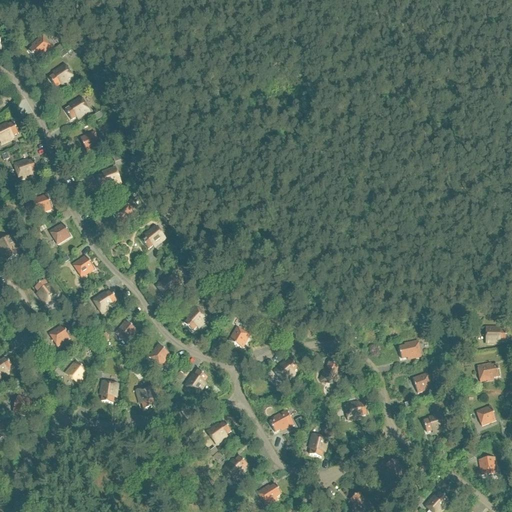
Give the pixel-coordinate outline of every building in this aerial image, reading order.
[(46,55),(52,49),(42,37),(32,46),(33,48),(28,52),(36,61),(44,53),(46,55)] [(64,51),(60,46),(55,50),(60,55),(64,51)] [(66,84),(73,79),(65,66),(53,74),(54,76),(49,79),(56,89),(65,83),(66,84)] [(82,117),(89,112),(81,99),(70,106),(71,108),(65,111),(71,121),(80,115),(82,117)] [(101,113),(92,118),(95,123),(104,117),(101,113)] [(18,134),(13,124),(4,129),(3,127),(0,128),(0,142),(1,145),(13,139),(13,137),(18,134)] [(87,154),(101,147),(94,133),(80,139),(87,154)] [(38,172),(34,161),(23,165),(23,163),(14,166),(19,181),(32,176),(31,174),(38,172)] [(108,188),(121,184),(115,169),(107,172),(107,174),(97,178),(101,189),(107,187),(108,188)] [(38,216),(52,211),(47,196),(33,201),(38,216)] [(121,225),(134,217),(125,204),(112,212),(121,225)] [(57,246),(71,238),(63,225),(49,233),(57,246)] [(158,245),(165,240),(155,228),(145,236),(146,238),(141,242),(148,251),(157,244),(158,245)] [(18,256),(13,246),(15,246),(11,237),(0,242),(0,249),(3,256),(5,255),(8,261),(18,256)] [(82,279),(94,270),(86,258),(73,266),(82,279)] [(181,285),(173,276),(165,283),(163,282),(157,288),(166,300),(177,291),(176,289),(181,285)] [(48,287),(44,282),(35,289),(42,297),(40,299),(46,306),(58,296),(49,285),(48,287)] [(190,282),(185,287),(189,292),(194,287),(190,282)] [(117,302),(111,292),(102,298),(100,297),(93,302),(101,315),(113,307),(112,306),(117,302)] [(201,326),(207,319),(196,309),(187,319),(188,320),(184,325),(192,333),(200,325),(201,326)] [(61,321),(64,325),(70,320),(67,316),(61,321)] [(128,344),(137,332),(125,323),(116,335),(128,344)] [(57,348),(70,340),(62,327),(49,335),(57,348)] [(242,350),(250,337),(237,329),(229,342),(242,350)] [(506,343),(506,332),(495,331),(495,329),(486,329),(486,345),(499,345),(499,343),(506,343)] [(421,358),(418,343),(405,346),(405,348),(399,349),(401,360),(412,358),(412,360),(421,358)] [(161,368),(170,356),(158,346),(148,358),(161,368)] [(7,372),(12,368),(6,359),(0,362),(0,379),(8,374),(7,372)] [(298,369),(290,361),(282,368),(281,367),(274,373),(284,385),(294,375),(293,374),(298,369)] [(77,385),(88,373),(76,363),(66,375),(77,385)] [(59,367),(55,364),(50,370),(54,373),(59,367)] [(338,374),(340,367),(329,364),(325,374),(323,373),(321,382),(335,387),(340,374),(338,374)] [(499,378),(497,367),(486,369),(486,367),(477,368),(480,384),(493,381),(493,379),(499,378)] [(204,384),(207,378),(198,372),(192,381),(190,380),(185,387),(198,396),(205,385),(204,384)] [(175,379),(179,382),(183,376),(179,373),(175,379)] [(417,395),(432,390),(427,375),(412,380),(417,395)] [(116,394),(118,385),(102,383),(100,396),(102,397),(101,403),(113,405),(114,394),(116,394)] [(144,411),(155,407),(152,397),(154,396),(151,388),(136,392),(140,405),(142,404),(144,411)] [(33,416),(36,405),(26,402),(26,400),(18,398),(13,412),(26,416),(27,415),(33,416)] [(367,416),(365,405),(354,407),(354,405),(345,407),(348,422),(361,419),(361,417),(367,416)] [(482,428),(496,422),(491,408),(476,413),(482,428)] [(285,430),(293,426),(286,413),(274,419),(275,421),(269,424),(275,434),(284,429),(285,430)] [(437,433),(446,431),(442,416),(429,419),(430,421),(423,423),(426,434),(437,431),(437,433)] [(226,437),(231,433),(224,423),(215,430),(214,428),(207,433),(216,446),(227,438),(226,437)] [(325,449),(328,440),(313,436),(309,449),(311,450),(310,456),(321,459),(323,448),(325,449)] [(222,458),(217,453),(212,459),(217,463),(222,458)] [(421,457),(416,461),(421,467),(426,463),(421,457)] [(243,471),(247,466),(239,458),(231,466),(230,465),(224,471),(235,482),(244,472),(243,471)] [(481,477),(497,474),(494,459),(479,461),(481,477)] [(399,468),(397,462),(386,465),(389,476),(387,476),(390,485),(405,480),(401,467),(399,468)] [(276,499),(281,495),(275,486),(266,492),(265,490),(257,495),(265,508),(277,501),(276,499)] [(363,499),(359,494),(350,501),(357,510),(355,511),(369,511),(373,509),(365,498),(363,499)] [(444,507),(449,502),(440,494),(433,502),(431,501),(425,507),(429,511),(441,511),(446,508),(444,507)]
